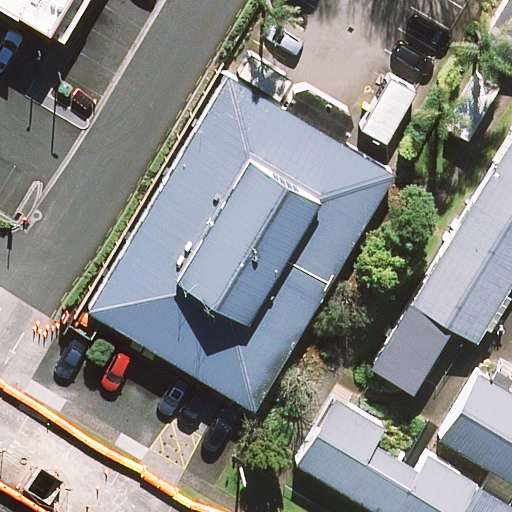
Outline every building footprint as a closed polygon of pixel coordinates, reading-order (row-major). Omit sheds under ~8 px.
[(84,0),(0,0),(0,12),(58,46),(84,0)] [(511,0),(505,0),(482,39),(511,56),(511,0)] [(276,102),(225,72),(85,310),(247,402),(387,168),(380,164),(340,140),(351,121),(347,108),(325,95),(305,84),(290,86),(276,102)] [(511,117),(370,368),(427,400),(511,251),(511,117)] [(511,376),(471,354),(435,418),(511,462),(511,376)] [(386,417),(336,390),(295,457),(383,511),(511,511),(511,498),(427,447),(418,463),(374,438),(386,417)]
